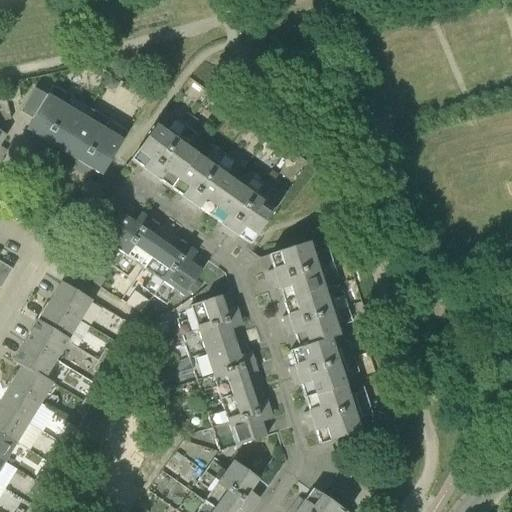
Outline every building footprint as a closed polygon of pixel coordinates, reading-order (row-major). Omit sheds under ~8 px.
[(30,144),(39,150),(70,98),(51,87),(45,97),(32,90),(19,113),(31,120),(25,131),(35,137),(30,144)] [(0,144),(5,136),(0,132),(0,122),(10,120),(4,96),(0,97),(0,159),(0,160),(4,154),(0,151),(0,144)] [(49,146),(63,154),(89,110),(70,98),(39,150),(45,153),(49,146)] [(72,169),(77,173),(108,121),(89,110),(63,154),(76,162),(72,169)] [(139,174),(147,180),(192,116),(186,113),(178,123),(172,119),(163,132),(154,126),(130,161),(142,170),(139,174)] [(159,181),(170,189),(195,154),(189,149),(197,137),(190,132),(198,121),(192,116),(147,180),(155,186),(159,181)] [(91,171),(101,177),(128,132),(108,121),(77,173),(86,178),(91,171)] [(178,202),(186,208),(224,155),(211,146),(202,159),(195,154),(170,189),(182,198),(178,202)] [(198,209),(210,218),(234,183),(228,179),(238,165),(224,155),(186,208),(195,214),(198,209)] [(261,229),(274,211),(284,197),(269,187),(277,176),(271,172),(263,183),(226,236),(234,242),(237,237),(249,245),(261,229)] [(217,230),(226,236),(263,183),(251,174),(241,188),(234,183),(210,218),(221,225),(217,230)] [(100,259),(112,268),(148,218),(140,213),(133,223),(121,214),(103,240),(114,248),(106,258),(103,256),(100,259)] [(133,262),(143,269),(161,243),(150,235),(157,225),(148,218),(112,268),(126,277),(128,274),(126,273),(133,262)] [(139,287),(154,298),(189,248),(180,241),(173,251),(161,243),(143,269),(153,276),(145,286),(142,284),(139,287)] [(270,282),(331,262),(328,249),(312,254),(309,243),(268,256),(273,270),(267,272),(270,282)] [(173,290),(183,297),(201,271),(189,263),(196,253),(189,248),(154,298),(166,306),(168,303),(164,301),(173,290)] [(283,303),(324,290),(320,278),(335,273),(331,262),(270,282),(273,291),(279,289),(283,303)] [(48,303),(79,322),(91,302),(60,283),(48,303)] [(285,329),(346,308),(343,297),(327,302),(324,290),(283,303),(287,316),(282,318),(285,329)] [(181,337),(239,319),(235,307),(223,311),(219,296),(189,306),(193,320),(181,324),(180,319),(176,320),(181,337)] [(67,341),(79,322),(48,303),(36,322),(67,341)] [(298,349),(329,339),(338,337),(334,324),(350,319),(346,308),(285,329),(288,337),(293,335),(298,349)] [(204,353),(234,343),(229,330),(241,326),(239,319),(181,337),(186,351),(189,350),(188,346),(201,342),(204,353)] [(116,331),(123,335),(130,325),(122,320),(116,331)] [(24,342),(55,361),(67,341),(36,322),(24,342)] [(291,379),(353,358),(349,347),(333,352),(329,339),(298,349),(289,352),(293,366),(288,368),(291,379)] [(33,371),(44,379),(55,361),(24,342),(12,362),(20,367),(31,374),(33,371)] [(195,380),(252,362),(249,353),(238,356),(234,343),(204,353),(208,365),(196,369),(194,365),(191,366),(195,380)] [(98,360),(106,365),(112,354),(104,349),(98,360)] [(304,400),(345,387),(341,374),(356,369),(353,358),(291,379),(294,387),(299,386),(304,400)] [(92,371),(99,375),(106,365),(98,360),(92,371)] [(219,400),(249,390),(244,375),(256,372),(252,362),(195,380),(201,397),(204,396),(203,391),(215,387),(219,400)] [(8,387),(39,405),(52,384),(44,379),(33,371),(31,374),(20,367),(8,387)] [(0,408),(27,425),(39,405),(8,387),(0,399),(0,408)] [(302,414),(306,425),(368,404),(364,392),(348,397),(345,387),(304,400),(308,412),(302,414)] [(211,430),(269,412),(265,400),(253,404),(249,390),(219,400),(223,412),(211,416),(210,412),(206,413),(211,430)] [(83,402),(90,407),(96,396),(89,392),(83,402)] [(76,413),(84,418),(90,407),(83,402),(76,413)] [(359,433),(359,432),(355,420),(371,415),(368,404),(306,425),(309,433),(314,432),(319,446),(359,433)] [(0,434),(15,444),(27,425),(0,408),(0,434)] [(234,447),(264,437),(259,423),(271,419),(269,412),(211,430),(216,444),(219,443),(218,439),(231,435),(234,447)] [(58,443),(66,447),(72,437),(65,432),(58,443)] [(0,461),(4,464),(15,444),(0,434),(0,461)] [(52,453),(59,458),(66,447),(58,443),(52,453)] [(205,471),(254,506),(259,499),(250,492),(258,480),(233,462),(225,473),(214,465),(216,461),(213,459),(205,471)] [(27,477),(34,482),(42,486),(48,476),(33,466),(27,477)] [(242,511),(250,511),(254,506),(205,471),(194,486),(198,488),(200,485),(210,492),(203,502),(218,511),(235,511),(238,509),(242,511)] [(28,492),(35,497),(42,486),(34,482),(28,492)] [(292,507),(299,511),(343,511),(321,495),(312,489),(304,501),(299,498),(292,507)] [(175,511),(218,511),(203,502),(196,511),(186,504),(188,501),(185,499),(175,511)]
